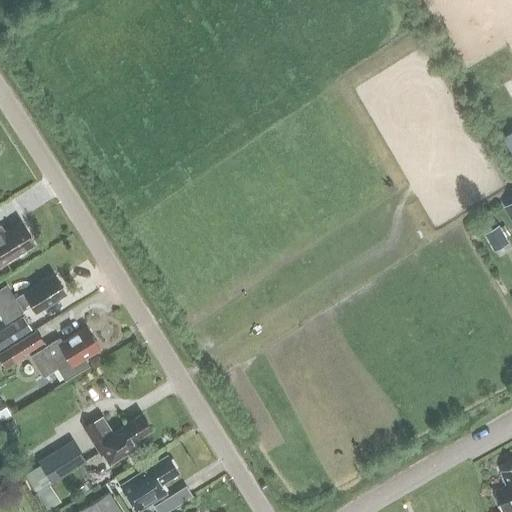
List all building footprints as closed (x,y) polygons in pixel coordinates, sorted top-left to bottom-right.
[(511,130),(502,136),(511,153),(511,130)] [(0,224),(0,265),(21,252),(20,250),(32,243),(20,223),(5,232),(0,224)] [(496,250),(510,241),(499,224),(485,233),(496,250)] [(37,285),(37,284),(13,299),(5,285),(0,287),(0,315),(3,321),(20,311),(20,310),(29,304),(35,312),(47,305),(48,301),(63,292),(53,276),(37,285)] [(29,330),(22,318),(0,331),(0,332),(7,344),(29,330)] [(57,367),(64,378),(86,365),(82,357),(98,348),(85,327),(58,343),(56,339),(29,355),(42,376),(57,367)] [(0,353),(0,361),(5,370),(24,358),(22,354),(43,342),(36,332),(0,353)] [(111,431),(101,415),(82,426),(106,464),(116,458),(135,446),(132,441),(150,429),(140,414),(111,431)] [(13,421),(0,425),(0,432),(3,440),(18,435),(13,421)] [(49,484),(85,461),(75,444),(39,467),(49,484)] [(121,488),(135,510),(164,492),(158,483),(176,472),(166,456),(119,484),(121,488)] [(511,467),(502,471),(508,486),(496,491),(504,511),(511,509),(511,467)] [(115,478),(104,485),(110,495),(121,488),(119,484),(115,478)] [(88,482),(76,490),(80,495),(92,487),(88,482)] [(81,509),(82,511),(120,511),(107,492),(81,509)]
